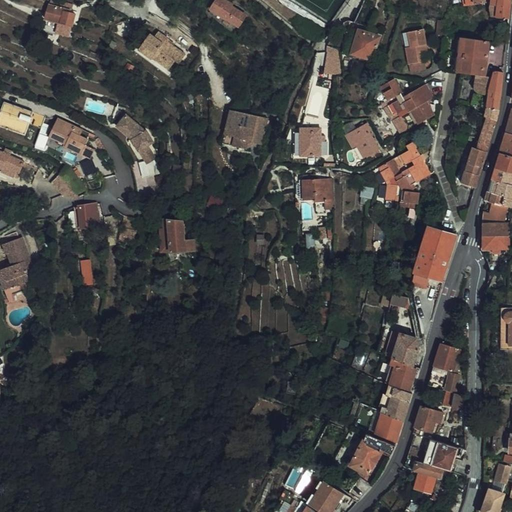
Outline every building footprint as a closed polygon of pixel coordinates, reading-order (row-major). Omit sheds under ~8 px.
[(220,12),(234,22),(239,14),(231,7),(234,2),(230,0),(217,0),(211,10),(218,15),(220,12)] [(510,0),(491,0),(491,4),(490,9),(491,18),(509,20),(510,0)] [(50,5),(46,19),(72,26),(75,15),(70,13),(70,11),(72,5),(61,2),(59,7),(50,5)] [(235,2),(234,2),(231,7),(239,14),(234,22),(239,26),(247,15),(234,5),(235,2)] [(364,3),(356,20),(370,23),(377,9),(364,3)] [(368,54),(375,57),(382,34),(368,30),(369,26),(355,22),(347,48),(351,50),(349,55),(366,60),(368,54)] [(402,56),(404,56),(420,54),(421,54),(421,50),(424,49),(422,23),(402,25),(403,40),(401,40),(402,56)] [(166,46),(174,51),(181,56),(184,51),(170,40),(171,38),(160,30),(156,36),(152,33),(149,36),(158,41),(166,46)] [(166,46),(158,41),(149,36),(141,47),(138,45),(137,47),(135,49),(173,77),(174,76),(185,61),(179,58),(181,56),(174,51),(166,46)] [(476,77),(478,77),(485,78),(489,43),(460,40),(456,75),(463,76),(476,77)] [(325,47),(328,74),(342,72),(339,46),(325,47)] [(426,77),(403,87),(394,68),(379,75),(386,90),(389,89),(391,93),(382,97),(387,107),(395,103),(397,108),(389,111),(396,125),(432,109),(425,95),(433,92),(426,77)] [(487,109),(486,114),(485,118),(488,119),(480,143),(478,150),(486,153),(498,113),(503,74),(494,72),(493,79),(487,78),(482,109),(487,109)] [(443,164),(458,167),(463,144),(464,140),(469,112),(470,107),(476,77),(463,76),(443,164)] [(472,107),(478,77),(476,77),(470,107),(472,107)] [(2,101),(0,105),(0,126),(22,134),(26,124),(38,128),(42,116),(2,101)] [(234,109),(229,136),(245,139),(247,128),(249,112),(234,109)] [(253,129),(251,140),(261,142),(266,115),(249,112),(247,128),(253,129)] [(367,120),(363,112),(354,116),(356,121),(349,124),(354,134),(361,131),(363,135),(353,140),(357,148),(373,141),(364,122),(367,120)] [(54,137),(61,123),(63,119),(58,117),(56,121),(49,135),(54,137)] [(145,129),(126,117),(122,124),(132,130),(137,135),(141,140),(145,148),(150,146),(155,143),(148,131),(146,133),(145,129)] [(83,136),(85,132),(86,130),(63,119),(61,123),(54,137),(71,146),(70,148),(86,156),(93,141),(83,136)] [(45,148),(50,125),(42,124),(38,147),(45,148)] [(137,135),(132,130),(122,124),(119,129),(134,139),(140,150),(141,150),(145,148),(141,140),(137,135)] [(305,130),(302,130),(301,154),(324,154),(325,127),(305,126),(305,130)] [(93,141),(95,137),(85,132),(83,136),(93,141)] [(511,133),(507,132),(501,152),(511,155),(511,133)] [(376,193),(392,195),(391,200),(407,203),(408,198),(410,198),(411,186),(406,186),(403,179),(424,169),(411,143),(412,142),(409,135),(401,138),(403,143),(380,154),(382,159),(374,163),(378,172),(381,171),(384,178),(379,177),(376,193)] [(150,160),(155,157),(150,146),(145,148),(147,151),(150,160)] [(141,150),(147,161),(150,160),(147,151),(145,148),(141,150)] [(486,153),(478,150),(472,148),(467,164),(481,169),(486,153)] [(6,153),(0,150),(0,172),(15,180),(17,174),(20,175),(26,163),(12,156),(6,153)] [(511,173),(511,155),(501,152),(496,168),(511,173)] [(461,184),(475,189),(481,169),(467,164),(461,184)] [(511,183),(511,173),(496,168),(492,180),(511,186),(511,183)] [(68,184),(56,171),(46,180),(58,192),(58,193),(62,193),(67,195),(69,196),(72,196),(75,195),(68,184)] [(303,198),(301,174),(293,175),(294,199),(303,198)] [(303,198),(315,198),(313,180),(311,180),(311,174),(301,174),(303,198)] [(324,179),(325,194),(333,193),(332,178),(324,179)] [(325,194),(324,179),(313,180),(315,198),(315,199),(325,199),(325,194)] [(354,180),(346,180),(347,190),(355,190),(354,180)] [(511,194),(509,194),(511,186),(492,180),(489,192),(504,196),(502,205),(509,207),(510,207),(511,198),(511,194)] [(508,212),(508,211),(509,207),(502,205),(504,196),(489,192),(486,201),(492,203),(490,212),(485,211),(483,223),(498,222),(498,220),(505,220),(508,212)] [(212,196),(208,205),(219,210),(223,201),(212,196)] [(81,218),(82,228),(99,224),(95,204),(74,208),(76,218),(81,218)] [(133,232),(130,220),(122,216),(120,231),(118,230),(117,245),(132,246),(133,232)] [(175,250),(190,249),(189,239),(185,239),(184,221),(170,219),(162,217),(164,250),(168,250),(172,263),(180,260),(175,250)] [(483,249),(493,249),(501,249),(510,249),(510,222),(498,222),(483,223),(483,249)] [(444,280),(458,234),(431,225),(417,271),(444,280)] [(18,231),(7,234),(0,237),(4,247),(8,246),(16,267),(4,271),(11,290),(32,283),(29,273),(37,270),(22,229),(18,231)] [(92,276),(91,265),(87,265),(82,265),(83,277),(92,276)] [(11,290),(4,271),(0,272),(0,281),(4,292),(11,290)] [(401,292),(385,288),(383,298),(396,301),(402,299),(401,292)] [(503,347),(511,347),(511,307),(503,307),(503,347)] [(182,317),(193,320),(195,310),(184,308),(182,317)] [(403,332),(395,357),(415,365),(420,347),(418,338),(403,332)] [(392,343),(383,340),(380,350),(389,354),(392,343)] [(429,385),(448,390),(457,393),(462,376),(461,376),(468,351),(442,342),(435,366),(455,372),(454,374),(453,373),(453,374),(434,368),(429,385)] [(509,351),(494,351),(494,364),(509,364),(509,351)] [(393,378),(391,384),(411,392),(418,370),(398,362),(393,362),(393,363),(397,364),(394,373),(398,374),(396,379),(393,378)] [(391,384),(382,410),(384,411),(406,420),(414,393),(411,392),(391,384)] [(465,410),(465,395),(457,393),(448,390),(444,404),(465,410)] [(423,406),(414,432),(417,433),(432,438),(437,422),(442,423),(445,412),(423,406)] [(399,442),(406,420),(384,411),(377,432),(399,442)] [(393,454),(397,445),(385,439),(384,439),(369,431),(353,465),(369,473),(372,467),(374,467),(381,454),(379,454),(382,448),(393,454)] [(409,457),(445,469),(453,471),(455,464),(460,447),(432,438),(417,433),(409,457)] [(442,477),(445,469),(409,457),(405,467),(421,471),(416,487),(433,493),(438,476),(442,477)] [(506,480),(510,466),(511,465),(498,462),(493,479),(494,480),(504,482),(506,483),(506,480)] [(301,491),(309,473),(294,467),(286,484),(301,491)] [(324,511),(331,511),(345,491),(325,479),(310,503),(324,511)] [(504,482),(494,480),(491,489),(501,492),(504,482)] [(496,511),(503,493),(501,492),(491,489),(488,488),(480,511),(496,511)] [(434,495),(434,499),(440,501),(443,494),(441,492),(439,491),(437,490),(434,495)] [(305,511),(310,506),(304,502),(298,511),(305,511)]
